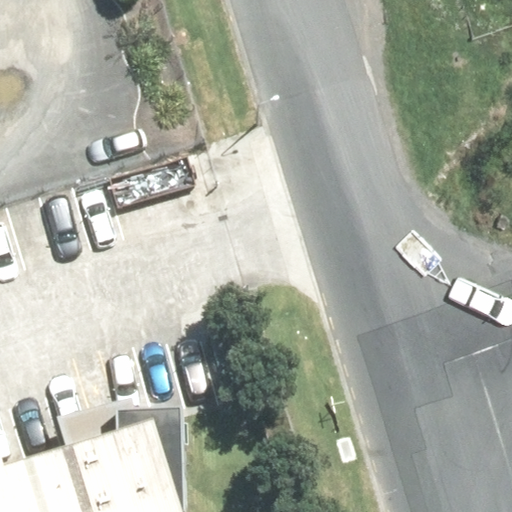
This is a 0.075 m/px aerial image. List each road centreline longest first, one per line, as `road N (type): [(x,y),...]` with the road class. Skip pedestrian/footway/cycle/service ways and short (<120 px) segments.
road 1 (unknown): [(367,202),(0,318)]
road 2 (unclassified): [(415,355),(304,0)]
road 3 (tertiary): [(462,511),(415,355)]
road 4 (unknown): [(11,0),(0,131)]
